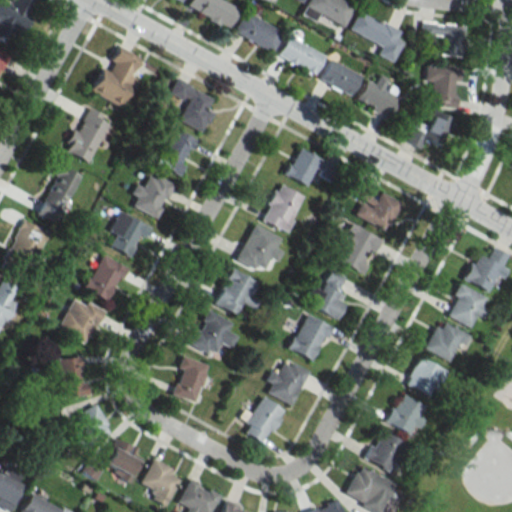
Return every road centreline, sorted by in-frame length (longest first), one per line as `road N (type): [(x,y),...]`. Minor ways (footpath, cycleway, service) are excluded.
road 1 (residential): [(288,472),(270,476),(154,419),(130,399),(123,380),(125,358),(268,97)]
road 2 (tertiary): [(511,232),(91,0)]
road 3 (residential): [(288,472),(307,458),(453,200)]
road 4 (residential): [(453,200),(488,129),(507,0)]
road 5 (residential): [(0,154),(84,0)]
